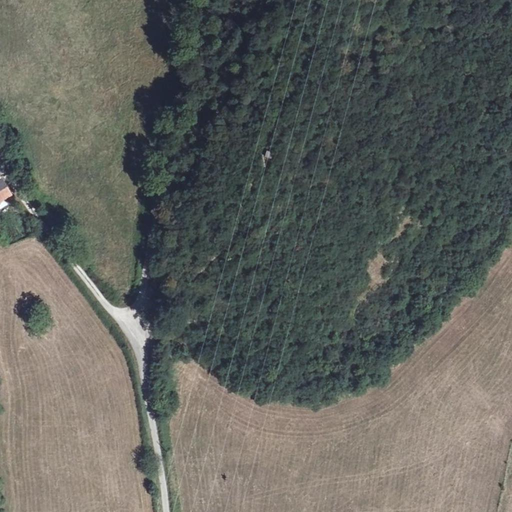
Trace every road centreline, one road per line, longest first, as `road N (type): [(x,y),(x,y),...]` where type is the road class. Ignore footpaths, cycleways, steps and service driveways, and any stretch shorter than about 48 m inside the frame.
road 1 (unclassified): [(166,511),(135,332),(194,0)]
road 2 (track): [(0,168),(135,332)]
